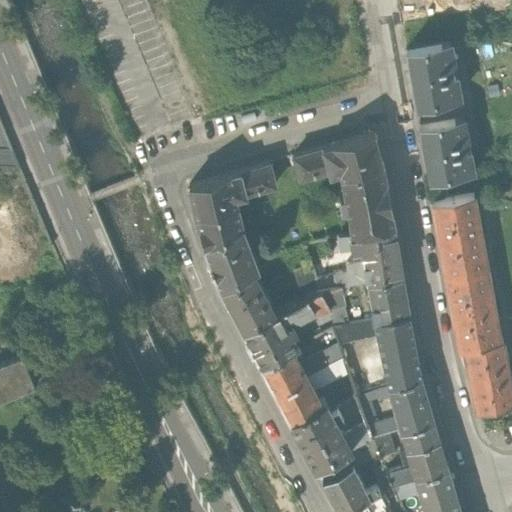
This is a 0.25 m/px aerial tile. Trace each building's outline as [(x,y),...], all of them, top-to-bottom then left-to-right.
[(451,40),(406,48),(415,102),(460,94),(456,72),(452,72),(450,63),(455,62),(451,40)] [(464,114),(419,122),(429,177),(474,169),(469,145),(465,146),(464,136),(468,136),(464,114)] [(0,117),(0,166),(21,167),(0,117)] [(372,137),(335,147),(343,178),(345,185),(381,176),(372,137)] [(292,158),(299,183),(326,176),(327,182),(343,178),(335,147),(292,158)] [(189,187),(197,213),(235,202),(246,199),(245,194),(257,191),(274,186),(268,165),(189,187)] [(381,176),(345,185),(348,201),(340,203),(343,215),(347,214),(350,227),(351,233),(393,225),(381,176)] [(487,267),(473,192),(433,200),(446,275),(487,267)] [(235,202),(197,213),(206,242),(244,230),(235,202)] [(306,231),(309,242),(326,238),(338,236),(351,233),(350,227),(339,230),(338,224),(306,231)] [(366,280),(401,273),(393,225),(351,233),(338,236),(339,243),(350,241),(353,256),(361,255),(364,268),(366,280)] [(206,242),(220,286),(253,269),(257,267),(244,230),(206,242)] [(316,278),(309,257),(299,261),(302,266),(293,270),(303,296),(320,289),(316,278)] [(499,338),(487,267),(446,275),(460,348),(466,346),(499,338)] [(341,285),(366,280),(364,268),(337,272),(341,285)] [(243,328),(275,311),(253,269),(220,286),(243,328)] [(320,289),(341,285),(337,272),(316,278),(320,289)] [(373,318),(409,310),(401,273),(366,280),(373,318)] [(261,363),(296,344),(294,340),(300,337),(294,326),(287,330),(283,321),(295,315),(298,320),(314,311),(331,309),(327,298),(342,295),(341,285),(320,289),(303,296),(275,311),(243,328),(261,363)] [(381,350),(416,342),(409,310),(373,318),(360,321),(362,334),(376,331),(381,350)] [(511,402),(511,391),(502,338),(499,338),(466,346),(477,409),(511,402)] [(389,386),(424,378),(416,342),(381,350),(382,357),(389,386)] [(275,391),(329,364),(323,352),(322,350),(300,361),(296,355),(301,353),(296,344),(261,363),(275,391)] [(323,352),(329,364),(329,363),(335,360),(329,349),(323,352)] [(358,357),(362,355),(361,350),(342,355),(342,357),(344,361),(358,357)] [(382,357),(381,350),(362,355),(358,357),(361,367),(370,365),(369,361),(382,357)] [(22,354),(0,362),(0,399),(35,385),(22,354)] [(335,360),(329,363),(336,375),(347,369),(344,361),(342,357),(335,360)] [(293,425),(329,406),(322,392),(318,394),(314,387),(336,375),(329,363),(329,364),(275,391),(293,425)] [(389,386),(399,427),(435,418),(424,378),(389,386)] [(293,425),(315,465),(370,437),(365,421),(343,432),(338,421),(344,418),(335,402),(329,406),(293,425)] [(370,437),(389,430),(382,409),(363,415),(365,421),(370,437)] [(392,489),(451,471),(435,418),(399,427),(404,445),(399,446),(403,459),(407,457),(409,465),(387,472),(392,489)] [(389,430),(370,437),(378,453),(379,456),(395,451),(389,430)] [(315,465),(339,511),(348,511),(366,503),(369,502),(369,499),(381,493),(376,484),(366,490),(353,465),(372,455),(378,453),(370,437),(315,465)] [(379,456),(378,453),(372,455),(378,467),(373,469),(382,488),(392,489),(387,472),(379,456)] [(424,511),(461,511),(451,471),(392,489),(397,501),(419,494),(424,511)] [(84,494),(66,489),(58,511),(80,511),(83,504),(86,503),(88,501),(88,498),(85,496),(84,496),(84,494)] [(383,511),(381,511),(370,511),(366,503),(348,511),(383,511)]
